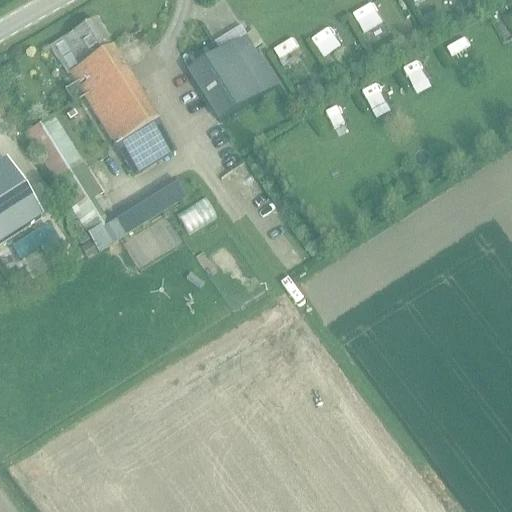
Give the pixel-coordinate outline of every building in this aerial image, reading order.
[(357,0),(367,21),(390,11),(385,0),(357,0)] [(315,20),(322,38),(344,29),(338,11),(315,20)] [(110,48),(108,48),(91,22),(63,40),(80,67),(67,75),(114,148),(115,147),(134,177),(176,150),(110,48)] [(187,72),(219,124),(278,87),(254,48),(261,44),(253,31),(187,72)] [(310,35),(285,40),(290,64),(315,59),(310,35)] [(175,182),(103,227),(89,204),(102,195),(54,117),(24,136),(97,254),(185,199),(175,182)] [(288,125),(272,132),(281,151),(297,143),(288,125)] [(0,243),(42,217),(5,160),(0,163),(0,243)] [(50,258),(63,250),(46,224),(11,247),(20,260),(42,246),(50,258)]
